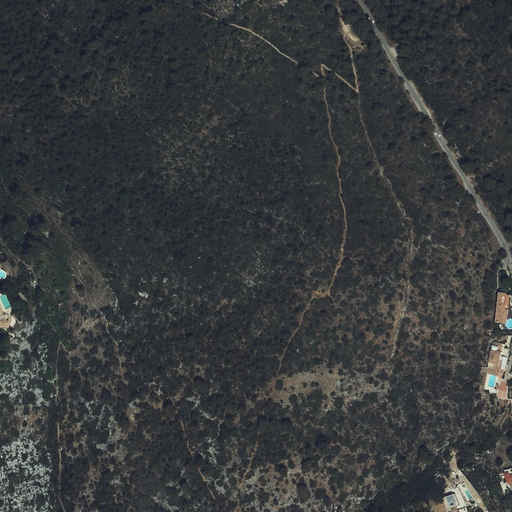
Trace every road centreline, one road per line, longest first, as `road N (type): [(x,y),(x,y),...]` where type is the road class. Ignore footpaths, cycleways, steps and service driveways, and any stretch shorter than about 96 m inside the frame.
road 1 (primary): [(511,448),(422,405),(331,400),(237,431),(197,458),(149,511)]
road 2 (residential): [(511,267),(361,0)]
